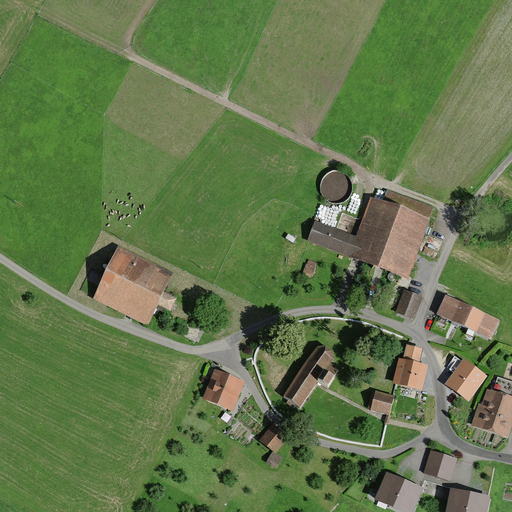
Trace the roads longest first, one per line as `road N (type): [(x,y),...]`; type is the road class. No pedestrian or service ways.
road 1 (track): [(461,214),(365,175),(136,58),(126,42),(155,0)]
road 2 (track): [(511,155),(461,214),(418,333)]
